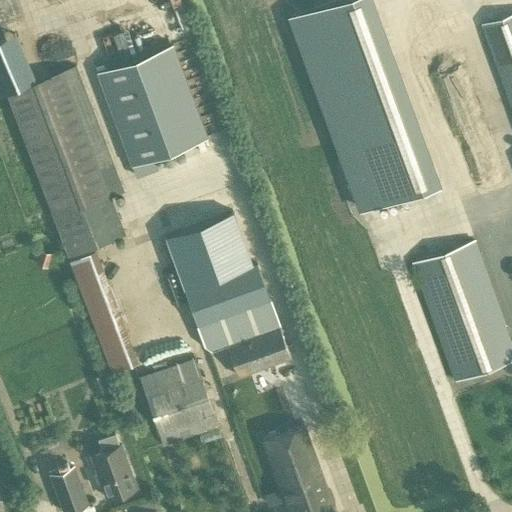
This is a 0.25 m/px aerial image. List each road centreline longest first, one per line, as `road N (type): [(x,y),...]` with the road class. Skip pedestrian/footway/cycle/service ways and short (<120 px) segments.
road 1 (unknown): [(364,511),(245,176),(174,202),(145,225),(177,338)]
road 2 (track): [(511,163),(450,0)]
